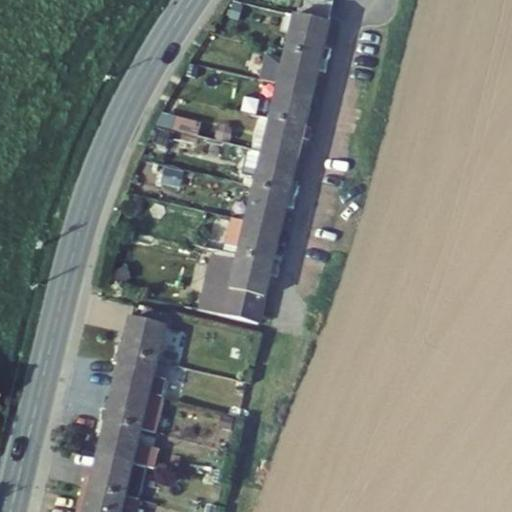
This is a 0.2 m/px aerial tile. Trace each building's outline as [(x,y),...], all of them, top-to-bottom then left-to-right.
[(332,10),(333,0),(300,0),(300,3),(331,10),(332,10)] [(330,17),(331,10),(300,3),(298,3),(297,10),(299,10),(330,17)] [(299,10),(291,44),(338,54),(341,43),(332,41),(337,19),(330,17),(299,10)] [(282,79),(320,87),(326,65),(335,68),(338,54),(291,44),(289,54),(271,50),(265,74),(282,79)] [(320,87),(282,79),(274,113),(318,123),(321,112),(315,110),(320,87)] [(274,113),(264,110),(255,143),(266,145),(305,154),(310,131),(316,132),(318,123),(274,113)] [(257,180),(301,190),(303,181),(298,180),(305,154),(266,145),(257,180)] [(301,190),(257,180),(248,216),(287,225),(293,201),(298,202),(301,190)] [(287,225),(248,216),(229,211),(220,245),(240,249),(286,259),(287,252),(281,250),(287,225)] [(224,251),(216,281),(270,294),(276,270),(283,271),(286,259),(240,249),(239,254),(224,251)] [(210,286),(204,307),(263,320),(270,294),(216,281),(215,287),(210,286)] [(119,338),(120,350),(165,361),(173,324),(135,314),(129,340),(119,338)] [(165,361),(120,350),(114,363),(123,366),(119,387),(156,396),(165,361)] [(156,396),(119,387),(115,408),(104,406),(105,419),(150,430),(166,434),(174,400),(156,396)] [(147,445),(150,430),(105,419),(97,433),(108,436),(104,456),(142,466),(163,471),(168,450),(147,445)] [(142,466),(104,456),(99,480),(88,477),(90,490),(90,491),(134,501),(142,466)] [(84,489),(78,511),(92,511),(94,504),(82,500),(90,491),(84,489)] [(94,504),(92,511),(149,511),(151,505),(134,501),(90,491),(82,500),(94,504)]
